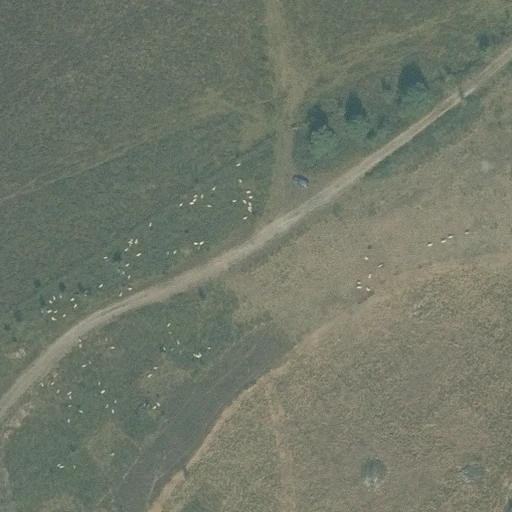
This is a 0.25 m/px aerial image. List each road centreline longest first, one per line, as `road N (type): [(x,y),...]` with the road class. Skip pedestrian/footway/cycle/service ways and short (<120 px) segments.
road 1 (track): [(511,47),(266,238),(74,333),(0,408)]
road 2 (track): [(266,238),(281,184),(283,125),(269,0)]
